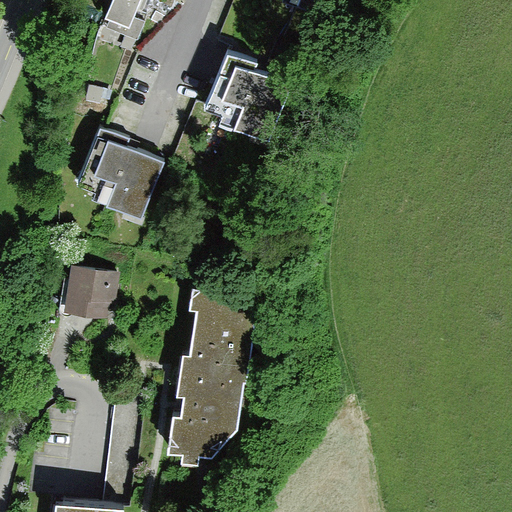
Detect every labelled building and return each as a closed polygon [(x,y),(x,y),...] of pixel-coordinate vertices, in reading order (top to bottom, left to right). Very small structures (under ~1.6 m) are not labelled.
[(139,0),(106,0),(102,13),(130,25),(139,0)] [(232,0),(219,33),(248,44),(266,0),(232,0)] [(298,0),(298,1),(332,15),(338,0),(298,0)] [(268,137),(291,82),(253,67),(256,59),(228,48),(206,103),(224,110),(237,116),(234,124),(268,137)] [(206,103),(196,99),(185,125),(213,137),(224,110),(206,103)] [(129,135),(100,124),(78,179),(110,192),(107,200),(141,214),(163,158),(126,143),(129,135)] [(213,137),(185,125),(174,153),(202,165),(213,137)] [(120,274),(69,265),(61,312),(112,321),(120,274)] [(173,352),(171,370),(245,380),(254,320),(251,296),(185,288),(182,306),(191,308),(185,354),(173,352)] [(237,436),(245,380),(171,370),(168,393),(177,394),(175,415),(164,413),(159,450),(174,452),(173,461),(193,464),(194,454),(214,456),(237,436)] [(147,394),(118,390),(114,418),(143,422),(147,394)] [(143,422),(114,418),(111,446),(139,450),(143,422)] [(139,450),(111,446),(107,473),(134,476),(136,463),(138,464),(139,450)] [(134,476),(107,473),(103,500),(124,503),(130,504),(134,476)] [(103,500),(54,494),(51,511),(123,511),(124,503),(103,500)]
